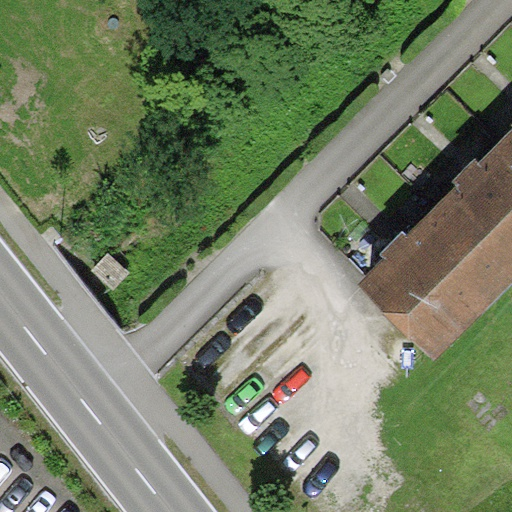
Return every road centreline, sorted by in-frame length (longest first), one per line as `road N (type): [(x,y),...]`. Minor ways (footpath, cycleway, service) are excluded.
road 1 (residential): [(70,399),(475,0)]
road 2 (primary): [(161,511),(70,399)]
